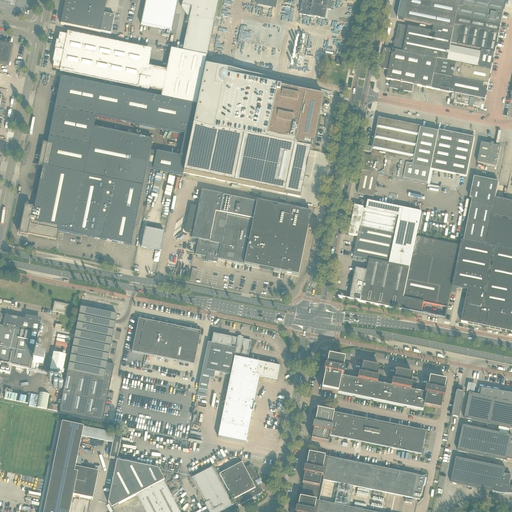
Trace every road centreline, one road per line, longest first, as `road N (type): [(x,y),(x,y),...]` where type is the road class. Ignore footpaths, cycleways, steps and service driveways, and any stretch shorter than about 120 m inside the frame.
road 1 (secondary): [(306,311),(0,250)]
road 2 (secondary): [(0,261),(304,323)]
road 3 (unknown): [(130,260),(15,239),(44,97)]
road 4 (unknown): [(227,67),(212,138),(216,168),(245,173),(256,160),(304,168),(316,136)]
road 5 (tertiary): [(320,314),(366,95)]
road 6 (tertiary): [(352,93),(306,311)]
road 7 (secondary): [(511,346),(320,314)]
road 8 (residential): [(0,218),(38,32)]
road 9 (unknown): [(130,260),(156,138),(98,121)]
road 10 (unknown): [(31,67),(150,91),(159,44)]
road 11 (unclassified): [(355,330),(511,366)]
road 12 (secondary): [(355,330),(511,360)]
road 13 (unclassified): [(366,95),(511,125)]
road 14 (unknown): [(188,417),(184,430),(171,431),(67,409),(65,395)]
road 15 (tertiary): [(268,511),(280,491),(299,385)]
road 16 (unknown): [(38,32),(80,29),(159,44)]
